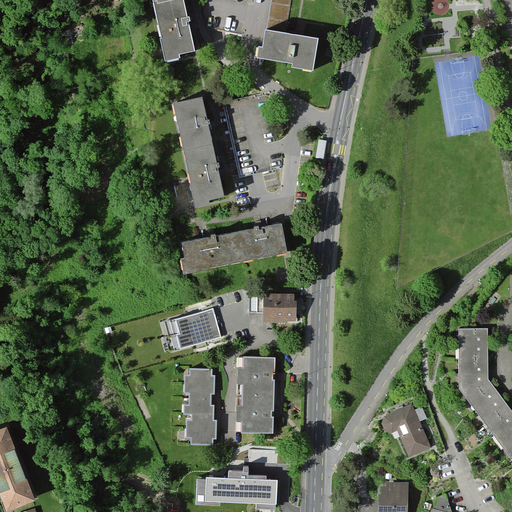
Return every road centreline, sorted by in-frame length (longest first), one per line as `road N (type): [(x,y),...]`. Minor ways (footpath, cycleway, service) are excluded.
road 1 (primary): [(340,123),(320,281),(315,462)]
road 2 (residential): [(315,462),(333,455),(420,327),(511,244)]
road 3 (primary): [(368,0),(340,123)]
